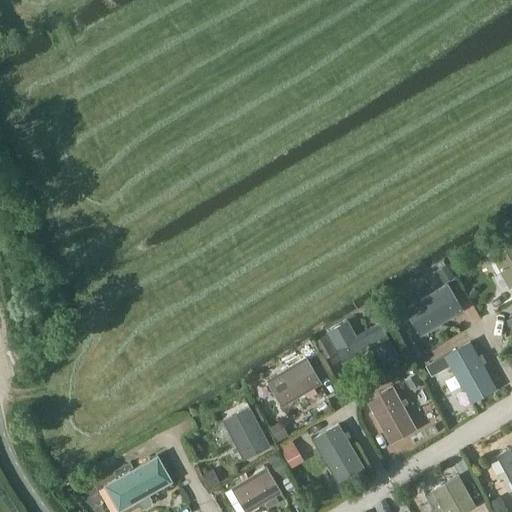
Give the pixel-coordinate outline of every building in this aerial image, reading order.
[(511,246),(494,256),(510,286),(511,285),(511,246)] [(422,335),(463,310),(448,285),(407,310),(422,335)] [(327,332),(337,348),(344,361),(374,345),(384,362),(398,355),(381,324),(358,336),(348,319),(327,332)] [(445,355),(426,365),(432,376),(451,365),(471,402),(496,388),(471,343),(446,356),(445,355)] [(283,405),(322,383),(307,357),(268,380),(283,405)] [(392,443),(417,429),(394,386),(368,401),(392,443)] [(245,459),(271,446),(250,406),(237,413),(239,418),(226,424),(245,459)] [(338,481),(364,466),(339,424),(314,439),(338,481)] [(294,438),(281,445),(292,465),(305,458),(294,438)] [(511,480),(511,448),(499,456),(511,480)] [(120,510),(165,485),(151,460),(105,485),(120,510)] [(267,467),(234,486),(242,499),(240,500),(247,511),(248,511),(265,502),(268,508),(279,501),(276,495),(282,492),(267,467)] [(432,489),(444,511),(465,511),(477,506),(459,473),(432,489)]
